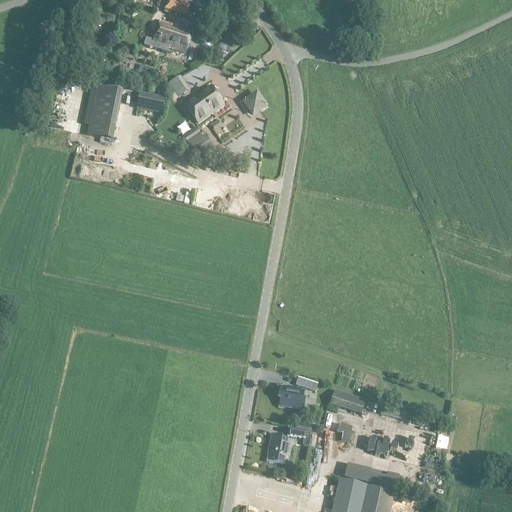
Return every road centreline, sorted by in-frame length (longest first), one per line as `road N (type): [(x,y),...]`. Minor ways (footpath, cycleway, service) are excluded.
road 1 (unclassified): [(225,511),(298,113),(285,54)]
road 2 (unclassified): [(511,15),(437,48),(366,64),(285,54)]
